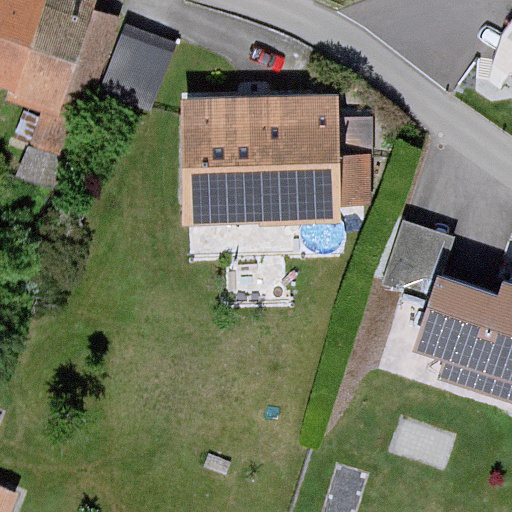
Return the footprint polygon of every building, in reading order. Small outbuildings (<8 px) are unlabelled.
[(79,11),(82,0),(0,0),(0,103),(59,122),(69,92),(87,98),(111,21),(79,11)] [(146,112),(166,49),(118,34),(99,97),(146,112)] [(511,109),(511,76),(497,100),(511,109)] [(316,158),(314,96),(166,100),(169,228),(326,224),(325,209),(360,208),(358,157),(316,158)] [(507,408),(511,390),(511,289),(478,279),(475,290),(437,278),(448,241),(394,225),(373,294),(404,303),(390,349),(432,362),(426,384),(507,408)]
